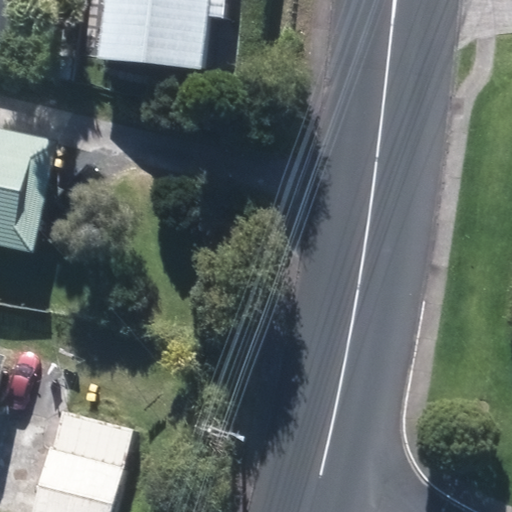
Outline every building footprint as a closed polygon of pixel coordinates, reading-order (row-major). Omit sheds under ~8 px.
[(0,0),(0,41),(33,49),(44,0),(0,0)] [(119,0),(115,63),(222,68),(225,20),(245,21),(245,0),(119,0)] [(68,146),(0,132),(0,241),(48,251),(68,146)] [(0,421),(19,360),(0,353),(0,421)] [(121,511),(142,432),(71,414),(45,511),(121,511)]
